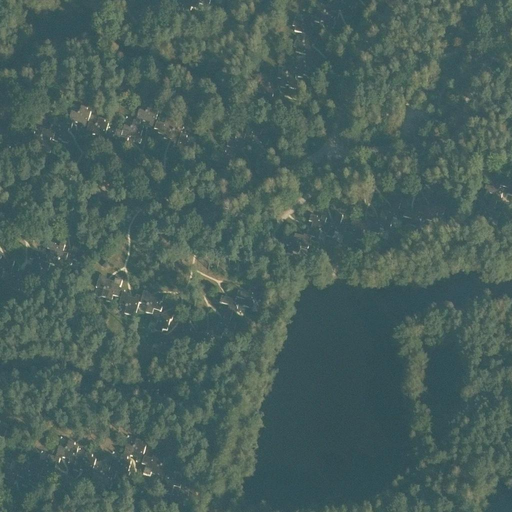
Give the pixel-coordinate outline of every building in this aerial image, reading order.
[(144,0),(142,10),(149,12),(147,19),(154,21),(155,18),(160,19),(162,8),(172,11),(170,19),(174,20),(175,16),(182,18),(183,13),(191,14),(191,11),(197,13),(199,8),(209,10),(211,0),(189,0),(187,0),(186,0),(186,2),(179,0),(176,0),(175,4),(160,1),(159,4),(152,3),(152,0),(144,0)] [(256,88),(254,93),(261,95),(259,103),(267,105),(268,101),(271,101),(273,95),(276,96),(278,88),(285,89),(285,87),(289,88),(289,89),(296,91),(298,85),(294,84),(295,77),(297,78),(297,79),(302,80),(303,77),(310,79),(309,81),(313,82),(315,75),(312,75),(314,67),(316,68),(317,61),(312,60),(314,54),(310,53),(312,46),(314,47),(316,40),(311,38),(313,32),(309,31),(311,25),(313,25),(314,23),(320,25),(321,23),(328,25),(327,29),(333,31),(335,24),(333,24),(334,19),(337,20),(338,15),(338,12),(350,15),(352,9),(355,10),(356,5),(353,4),(354,0),(342,0),(342,3),(334,1),(332,8),(326,7),(325,13),(323,13),(323,15),(320,14),(321,12),(316,11),(315,18),(303,15),(301,23),(294,21),(292,27),(295,28),(294,33),(304,36),(302,44),(295,42),(293,49),(296,50),(295,54),(306,57),(304,65),(296,64),(294,69),(287,68),(286,75),(278,73),(277,80),(269,78),(268,85),(260,83),(259,89),(256,88)] [(0,150),(3,151),(4,148),(9,150),(10,147),(15,148),(16,146),(21,147),(18,156),(25,158),(28,148),(35,150),(34,153),(40,154),(41,151),(44,152),(44,154),(52,157),(54,150),(49,148),(50,142),(52,143),(52,144),(57,145),(58,142),(62,143),(61,145),(68,147),(70,140),(66,139),(68,132),(70,133),(72,126),(74,127),(75,125),(82,127),(81,131),(87,132),(85,138),(92,140),(93,138),(99,140),(98,143),(104,145),(103,150),(111,152),(112,150),(117,152),(116,155),(122,157),(124,151),(123,150),(124,146),(127,147),(128,142),(129,142),(130,140),(135,142),(134,145),(140,147),(142,140),(141,140),(144,129),(139,128),(140,125),(144,126),(144,124),(149,126),(148,129),(154,131),(154,132),(158,134),(157,137),(164,138),(163,141),(171,143),(170,145),(173,146),(172,150),(179,152),(177,162),(183,164),(186,155),(192,156),(194,148),(186,146),(187,139),(181,137),(181,135),(174,133),(176,126),(171,124),(171,121),(167,120),(164,127),(155,124),(158,113),(154,112),(155,109),(148,107),(146,114),(139,112),(136,124),(133,123),(131,130),(124,128),(122,134),(116,133),(114,140),(105,138),(108,127),(104,126),(105,122),(98,121),(96,128),(87,126),(90,115),(86,114),(87,110),(81,108),(79,116),(71,114),(68,125),(61,123),(58,130),(51,128),(49,135),(43,133),(40,141),(38,140),(34,138),(35,135),(28,133),(26,140),(17,137),(16,140),(8,138),(11,130),(6,129),(5,132),(0,130),(0,150)] [(219,154),(217,162),(223,163),(220,173),(227,174),(230,164),(237,166),(238,162),(234,161),(235,156),(239,157),(241,150),(251,153),(251,151),(255,152),(257,144),(267,147),(269,140),(260,138),(261,132),(253,130),(251,139),(236,136),(234,144),(228,143),(227,149),(229,150),(228,156),(219,154)] [(470,222),(467,235),(475,237),(477,231),(485,234),(489,220),(497,222),(500,213),(496,212),(498,204),(500,205),(502,195),(511,197),(511,182),(511,184),(502,181),(501,183),(497,182),(495,189),(485,187),(484,194),(493,196),(491,202),(490,201),(487,211),(477,209),(474,222),(470,222)] [(283,238),(281,246),(289,248),(287,256),(292,257),(292,254),(298,255),(300,248),(308,250),(311,239),(317,241),(319,233),(327,235),(326,238),(333,240),(334,234),(343,236),(344,233),(352,235),(350,243),(355,244),(356,241),(362,243),(363,235),(371,237),(372,235),(378,237),(379,231),(389,233),(392,219),(412,225),(412,228),(418,229),(421,220),(435,224),(437,215),(443,216),(445,210),(435,207),(436,203),(432,202),(430,209),(420,207),(420,208),(416,207),(414,215),(399,211),(400,203),(394,201),(391,211),(384,209),(383,213),(381,212),(378,222),(371,220),(370,224),(367,223),(367,225),(358,223),(358,226),(351,224),(351,227),(345,226),(344,228),(340,227),(342,217),(336,216),(333,225),(325,223),(326,220),(321,219),(320,222),(316,221),(317,219),(310,217),(308,224),(312,225),(310,231),(308,230),(306,237),(303,236),(303,238),(295,236),(294,238),(288,237),(287,239),(283,238)] [(0,281),(1,282),(3,274),(12,277),(9,287),(13,288),(12,291),(18,293),(20,287),(23,288),(24,285),(29,287),(32,277),(39,279),(41,271),(48,273),(50,267),(57,269),(59,262),(65,264),(65,267),(71,269),(73,263),(82,265),(85,257),(78,255),(81,246),(74,244),(71,254),(68,253),(64,252),(65,248),(60,247),(59,250),(54,248),(54,247),(49,246),(47,252),(50,253),(49,258),(47,257),(47,259),(42,257),(41,260),(37,259),(38,257),(31,255),(29,262),(33,263),(31,268),(30,268),(29,269),(27,276),(23,275),(22,276),(18,275),(19,271),(13,269),(14,264),(8,263),(7,265),(0,262),(0,281)] [(99,278),(96,290),(103,292),(101,300),(107,301),(106,304),(111,305),(113,299),(120,300),(119,308),(126,309),(124,317),(131,319),(131,316),(136,317),(139,306),(147,308),(145,316),(152,318),(150,325),(157,326),(155,333),(157,334),(154,346),(161,348),(159,355),(166,357),(166,354),(171,355),(174,345),(183,347),(181,355),(187,356),(187,353),(192,355),(194,348),(202,349),(203,347),(209,348),(211,343),(220,345),(223,332),(233,334),(235,326),(229,324),(232,315),(235,316),(238,307),(243,309),(243,310),(251,312),(254,302),(260,303),(262,297),(253,294),(254,290),(250,289),(248,296),(238,294),(236,300),(232,299),(231,302),(221,299),(220,306),(229,308),(227,313),(225,313),(223,323),(215,321),(214,325),(212,324),(210,334),(202,332),(201,336),(198,335),(198,337),(190,335),(189,337),(183,336),(182,338),(178,337),(178,338),(171,337),(170,340),(163,338),(164,336),(162,335),(163,333),(167,334),(170,323),(171,324),(173,317),(167,315),(166,319),(159,317),(160,315),(161,315),(162,310),(159,309),(160,305),(162,305),(164,299),(157,297),(156,301),(149,299),(150,296),(143,295),(142,300),(136,298),(135,301),(128,300),(129,297),(124,296),(124,294),(119,292),(120,289),(114,287),(115,285),(106,283),(106,280),(99,278)] [(4,470),(2,479),(8,480),(6,490),(13,492),(15,482),(23,484),(22,487),(28,489),(29,486),(33,487),(32,489),(38,490),(39,484),(36,483),(37,476),(40,476),(40,477),(45,478),(45,476),(49,477),(49,479),(56,480),(57,473),(54,472),(55,468),(57,469),(59,461),(62,461),(62,460),(68,461),(67,466),(73,467),(72,471),(79,473),(80,471),(87,473),(86,477),(91,478),(90,484),(97,485),(97,483),(105,485),(104,489),(110,491),(111,484),(110,484),(111,480),(114,480),(115,473),(122,475),(121,479),(126,480),(130,463),(127,462),(127,459),(129,460),(130,458),(136,459),(136,463),(142,464),(141,467),(152,469),(152,472),(153,472),(153,475),(159,476),(158,479),(161,479),(160,484),(167,485),(165,496),(168,496),(167,500),(179,503),(178,507),(184,509),(187,494),(183,493),(183,496),(178,495),(182,481),(173,479),(174,473),(168,472),(169,469),(162,467),(164,458),(159,457),(159,456),(153,455),(152,460),(142,458),(145,447),(141,446),(142,442),(136,441),(134,448),(126,446),(123,457),(121,457),(119,464),(111,462),(110,468),(103,466),(101,473),(93,471),(96,461),(91,460),(92,456),(85,455),(84,462),(76,460),(78,452),(73,451),(75,444),(68,443),(67,449),(58,447),(56,458),(48,456),(46,464),(38,462),(37,468),(30,467),(28,473),(21,471),(22,468),(15,466),(14,473),(4,470)]
